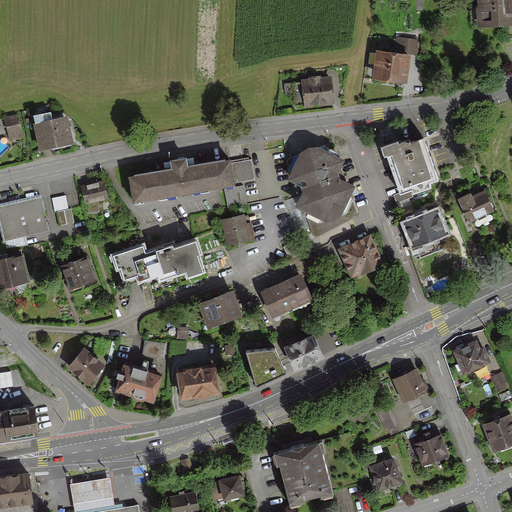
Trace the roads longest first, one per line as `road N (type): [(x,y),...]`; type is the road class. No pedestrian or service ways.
road 1 (residential): [(351,117),(110,153),(0,179)]
road 2 (primary): [(424,327),(221,415),(95,444)]
road 3 (residential): [(14,340),(32,327),(105,326),(259,267)]
road 4 (residential): [(424,327),(482,488)]
road 5 (residential): [(511,86),(441,106),(351,117)]
road 6 (residential): [(351,117),(398,258)]
road 7 (residential): [(14,340),(79,399),(95,444)]
